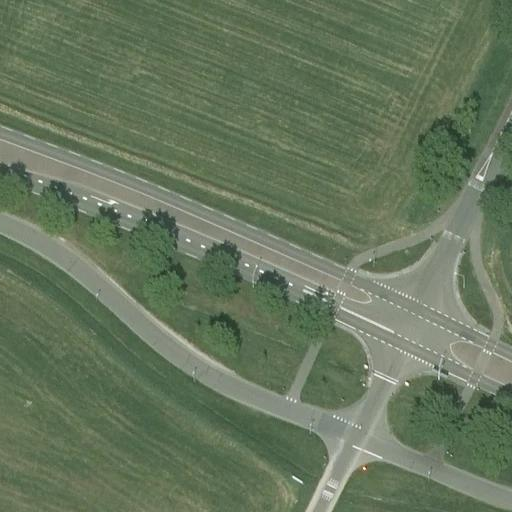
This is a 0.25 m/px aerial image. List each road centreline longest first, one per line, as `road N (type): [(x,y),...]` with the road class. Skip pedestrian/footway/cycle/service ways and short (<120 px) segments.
road 1 (primary): [(418,311),(0,134)]
road 2 (primary): [(0,174),(402,344)]
road 3 (unclassified): [(355,441),(197,370),(60,255),(0,223)]
road 4 (unclassified): [(418,311),(511,124)]
road 5 (unclassified): [(511,502),(355,441)]
road 6 (primary): [(402,344),(511,397)]
